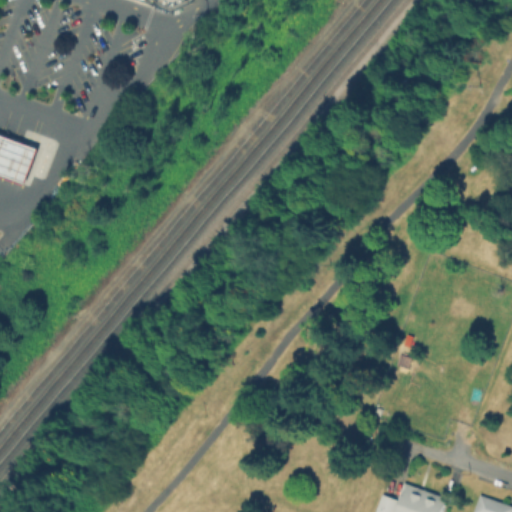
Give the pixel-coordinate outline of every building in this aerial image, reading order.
[(0,130),(38,144),(24,181),(0,172),(0,130)] [(403,480),(446,495),(439,511),(394,511),(400,498),(397,497),(403,480)] [(397,499),(392,511),(373,511),(381,492),(397,499)] [(511,505),(511,511),(475,511),(483,494),(511,505)] [(447,511),(452,499),(464,503),(460,511),(447,511)]
